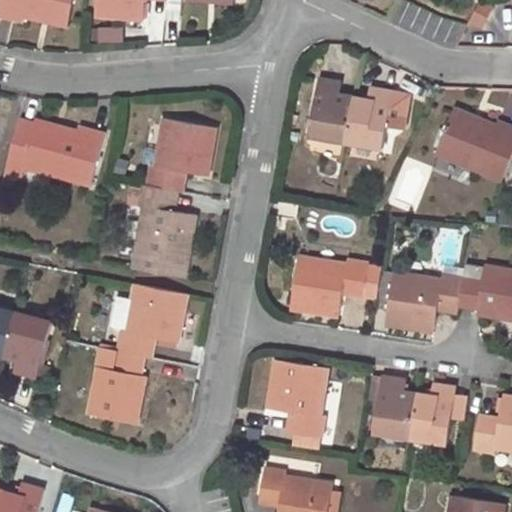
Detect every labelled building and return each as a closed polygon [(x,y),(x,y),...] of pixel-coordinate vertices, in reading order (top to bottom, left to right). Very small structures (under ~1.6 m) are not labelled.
[(0,0),(0,15),(24,22),(25,17),(43,21),(45,16),(69,22),(73,0),(0,0)] [(97,0),(96,14),(144,19),(146,0),(97,0)] [(45,16),(43,21),(68,27),(69,22),(45,16)] [(102,25),(101,41),(125,41),(125,26),(102,25)] [(318,77),(309,134),(382,146),(385,130),(392,98),(393,92),(370,87),(367,98),(340,94),(342,82),(318,77)] [(406,101),(392,98),(385,130),(400,133),(406,101)] [(453,112),(436,152),(502,179),(511,158),(511,125),(498,120),(496,125),(479,118),(477,122),(453,112)] [(145,206),(137,254),(188,262),(196,216),(177,211),(167,209),(170,189),(174,190),(178,169),(188,171),(207,175),(217,127),(165,117),(160,149),(157,164),(153,163),(149,185),(144,184),(140,204),(145,206)] [(35,118),(34,123),(59,131),(61,125),(35,118)] [(23,163),(91,183),(106,132),(79,125),(78,130),(61,125),(59,131),(34,123),(21,119),(6,172),(19,176),(23,163)] [(160,149),(146,146),(143,161),(153,163),(157,164),(160,149)] [(178,169),(174,190),(181,191),(184,191),(188,171),(178,169)] [(170,189),(167,209),(177,211),(181,191),(174,190),(170,189)] [(300,256),(292,307),(340,315),(344,293),(345,286),(365,289),(371,262),(350,259),(348,264),(300,256)] [(478,307),(477,312),(503,316),(503,310),(511,311),(511,269),(486,265),(483,280),(464,277),(460,304),(478,307)] [(395,271),(388,322),(434,330),(437,307),(438,301),(460,304),(464,277),(444,274),(443,279),(395,271)] [(123,332),(119,351),(146,357),(149,337),(156,338),(179,343),(188,295),(136,284),(127,333),(123,332)] [(345,286),(344,293),(364,296),(365,289),(345,286)] [(438,301),(437,307),(459,311),(460,304),(438,301)] [(0,307),(0,354),(4,355),(17,312),(0,307)] [(17,312),(4,355),(17,360),(14,370),(38,377),(53,322),(17,312)] [(149,337),(146,357),(153,358),(156,338),(149,337)] [(99,367),(90,415),(132,423),(137,399),(142,399),(147,375),(143,374),(146,357),(119,351),(115,370),(99,367)] [(277,359),(269,407),(292,410),(300,411),(297,433),(323,437),(326,416),(322,415),(329,367),(277,359)] [(383,375),(375,431),(413,437),(419,393),(405,390),(407,379),(383,375)] [(419,393),(413,437),(449,442),(457,387),(434,383),(432,395),(419,393)] [(479,421),(476,447),(495,450),(495,446),(511,449),(511,396),(505,395),(501,417),(499,424),(479,421)] [(137,399),(132,423),(138,424),(142,399),(137,399)] [(292,410),(289,431),(297,433),(300,411),(292,410)] [(480,414),(479,421),(499,424),(501,417),(480,414)] [(281,506),(279,511),(330,511),(335,483),(286,475),(287,470),(265,467),(261,494),(283,497),(281,506)] [(6,490),(0,511),(38,511),(45,489),(23,483),(19,493),(6,490)] [(504,511),(506,503),(454,493),(450,511),(504,511)] [(261,494),(260,502),(281,506),(283,497),(261,494)]
